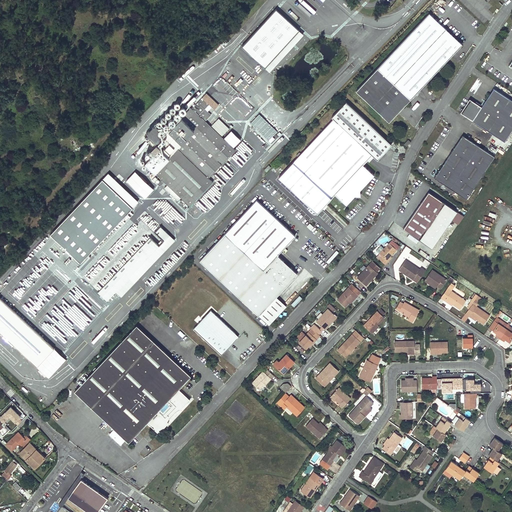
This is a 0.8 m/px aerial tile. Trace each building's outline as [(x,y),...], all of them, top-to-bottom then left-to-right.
[(299,31),(276,9),(242,47),(265,68),(299,31)] [(429,13),(356,92),(389,123),(462,45),(429,13)] [(470,98),(461,112),(473,120),(506,141),(511,131),(511,99),(494,87),(482,106),(470,98)] [(154,152),(145,162),(159,176),(154,180),(160,186),(164,181),(190,206),(216,178),(216,175),(213,173),(235,150),(222,137),(229,129),(219,119),(211,127),(205,121),(211,115),(205,109),(209,104),(215,109),(219,105),(207,93),(192,109),(191,108),(183,116),(177,111),(173,115),(168,110),(146,133),(157,143),(151,149),(154,152)] [(298,157),(279,178),(317,213),(335,194),(346,205),(354,196),(360,196),(360,190),(374,175),(363,165),(372,155),(377,160),(391,145),(346,102),(332,118),(333,119),(301,154),(300,153),(297,156),(298,157)] [(259,114),(250,123),(268,141),(277,131),(259,114)] [(464,135),(436,177),(468,198),(496,156),(464,135)] [(122,184),(109,171),(69,213),(82,226),(109,198),(136,224),(93,269),(89,274),(85,278),(108,300),(165,239),(156,230),(158,229),(117,190),(119,187),(122,184)] [(135,171),(126,180),(145,198),(154,189),(135,171)] [(119,187),(117,190),(158,229),(161,226),(119,187)] [(430,191),(406,228),(413,232),(411,236),(420,242),(422,239),(435,247),(459,210),(430,191)] [(295,236),(256,200),(197,263),(203,268),(205,265),(259,315),(297,274),(277,255),(295,236)] [(396,250),(389,243),(379,254),(382,256),(379,259),(385,265),(388,262),(386,261),(396,250)] [(405,259),(399,269),(409,276),(409,277),(416,282),(425,270),(421,268),(420,269),(405,259)] [(369,265),(357,278),(365,286),(371,280),(370,279),(374,275),(375,276),(377,273),(376,272),(379,269),(372,262),(369,265)] [(432,270),(424,281),(430,285),(432,282),(437,286),(440,288),(446,279),(432,270)] [(352,284),(336,300),(344,307),(348,303),(353,298),(354,299),(361,292),(352,284)] [(447,288),(440,298),(444,301),(445,299),(452,304),(459,309),(465,301),(447,288)] [(293,306),(302,299),(300,296),(291,303),(293,306)] [(0,298),(0,332),(36,367),(53,348),(0,298)] [(399,301),(395,308),(399,310),(400,308),(403,310),(401,312),(408,317),(407,319),(412,322),(419,310),(411,306),(409,307),(407,306),(408,304),(404,302),(403,303),(399,301)] [(334,311),(336,309),(329,303),(327,306),(334,311)] [(465,313),(469,316),(470,315),(476,319),(483,324),(489,315),(474,304),(472,303),(465,313)] [(328,309),(316,321),(322,327),(324,329),(324,330),(327,327),(326,326),(330,322),(331,323),(337,317),(328,309)] [(211,310),(193,329),(221,355),(239,336),(211,310)] [(371,320),(365,326),(372,333),(378,326),(377,325),(384,318),(376,311),(369,319),(371,320)] [(494,320),(489,328),(497,333),(498,334),(497,337),(500,339),(507,328),(509,325),(509,324),(507,323),(504,327),(498,323),(494,320)] [(69,346),(84,328),(79,325),(77,327),(80,329),(78,332),(74,329),(76,327),(70,323),(65,329),(60,325),(58,328),(54,325),(49,331),(69,346)] [(314,324),(311,327),(312,328),(319,334),(321,332),(319,329),(314,324)] [(136,325),(74,392),(129,442),(147,423),(158,434),(168,423),(167,422),(170,417),(175,412),(179,409),(180,410),(190,400),(179,389),(191,376),(136,325)] [(306,348),(309,344),(313,341),(314,342),(320,336),(319,334),(312,328),(299,342),(306,348)] [(511,332),(507,328),(500,339),(502,341),(504,338),(506,339),(509,342),(511,338),(511,332)] [(356,330),(337,350),(345,357),(363,337),(356,330)] [(462,338),(463,348),(473,347),(472,335),(469,335),(469,338),(467,338),(462,338)] [(395,350),(395,352),(414,352),(414,355),(420,355),(420,344),(414,344),(414,341),(394,341),(394,345),(394,350),(395,350)] [(430,342),(430,354),(434,354),(434,353),(442,353),(448,353),(448,342),(430,342)] [(286,355),(275,366),(281,372),(287,366),(288,367),(294,362),(286,355)] [(367,360),(359,376),(370,381),(375,369),(376,369),(378,366),(367,360)] [(320,372),(315,378),(324,386),(338,371),(330,363),(324,369),(325,369),(321,373),(320,372)] [(263,371),(252,383),(259,390),(265,383),(266,384),(274,376),(267,370),(264,372),(263,371)] [(422,378),(422,389),(437,389),(437,376),(432,376),(432,378),(422,378)] [(462,377),(442,378),(442,391),(451,391),(451,388),(463,388),(462,377)] [(401,380),(401,392),(417,392),(417,380),(413,380),(413,378),(408,378),(408,380),(405,380),(401,380)] [(463,379),(463,389),(469,389),(470,392),(481,392),(481,383),(474,383),(474,378),(463,379)] [(288,383),(283,384),(280,387),(286,392),(291,386),(288,383)] [(338,387),(331,395),(336,400),(340,404),(339,406),(341,408),(350,398),(338,387)] [(285,393),(276,402),(280,405),(283,402),(286,406),(297,415),(305,407),(299,401),(298,403),(293,398),(294,397),(291,394),(289,396),(285,393)] [(476,393),(464,393),(464,402),(464,409),(475,409),(475,398),(476,398),(476,393)] [(366,396),(348,415),(357,424),(365,416),(361,413),(362,412),(366,415),(372,409),(369,407),(373,403),(366,396)] [(399,415),(400,420),(412,419),(412,402),(401,402),(401,415),(399,415)] [(461,414),(454,424),(463,430),(470,420),(461,414)] [(443,416),(436,426),(438,428),(444,432),(451,422),(443,416)] [(312,418),(305,426),(319,439),(328,429),(325,426),(323,428),(319,424),(312,418)] [(433,434),(433,435),(441,441),(446,434),(444,432),(438,428),(433,434)] [(113,430),(109,435),(121,445),(125,440),(113,430)] [(23,447),(30,439),(27,435),(24,438),(23,436),(18,431),(5,444),(11,450),(11,449),(11,450),(18,443),(23,447)] [(384,445),(382,448),(390,454),(393,450),(398,444),(403,437),(394,431),(389,439),(384,445)] [(1,435),(0,436),(0,439),(1,441),(1,440),(5,443),(10,438),(9,437),(8,438),(6,436),(4,438),(1,435)] [(494,437),(489,444),(493,447),(498,450),(502,443),(494,437)] [(328,456),(324,461),(330,465),(333,460),(332,459),(336,453),(338,454),(340,456),(346,447),(336,440),(332,446),(328,452),(327,454),(328,456)] [(414,454),(420,445),(416,442),(410,451),(414,454)] [(398,444),(393,450),(396,453),(401,446),(398,444)] [(28,445),(19,453),(24,458),(32,449),(28,445)] [(415,459),(410,467),(416,472),(418,469),(422,471),(427,464),(432,456),(431,455),(434,452),(425,445),(422,449),(423,450),(416,460),(415,459)] [(493,447),(488,454),(490,456),(497,460),(502,453),(498,450),(493,447)] [(32,449),(24,458),(35,468),(45,458),(40,453),(38,455),(32,449)] [(458,458),(465,463),(470,456),(463,452),(458,458)] [(490,456),(483,466),(492,472),(499,462),(497,460),(490,456)] [(375,457),(374,458),(385,465),(385,464),(375,457)] [(12,461),(2,474),(6,478),(18,463),(13,458),(11,460),(12,461)] [(369,466),(370,467),(367,471),(366,470),(364,474),(363,473),(359,477),(371,485),(374,480),(378,483),(383,475),(379,473),(385,465),(374,458),(369,466)] [(451,460),(445,469),(452,474),(458,465),(451,460)] [(427,464),(422,471),(425,473),(430,466),(427,464)] [(458,465),(452,474),(459,479),(463,474),(465,470),(458,465)] [(465,470),(463,474),(473,481),(479,472),(469,465),(465,470)] [(81,472),(58,505),(61,507),(61,506),(68,497),(80,479),(84,474),(81,472)] [(313,472),(300,491),(310,498),(323,479),(313,472)] [(80,479),(68,497),(88,511),(97,511),(107,498),(108,499),(108,498),(102,494),(101,494),(80,479)] [(341,500),(339,504),(349,511),(359,496),(350,489),(342,500),(341,500)] [(372,509),(377,503),(369,497),(364,504),(372,509)] [(300,511),(301,511),(304,507),(295,501),(287,511),(300,511)]
